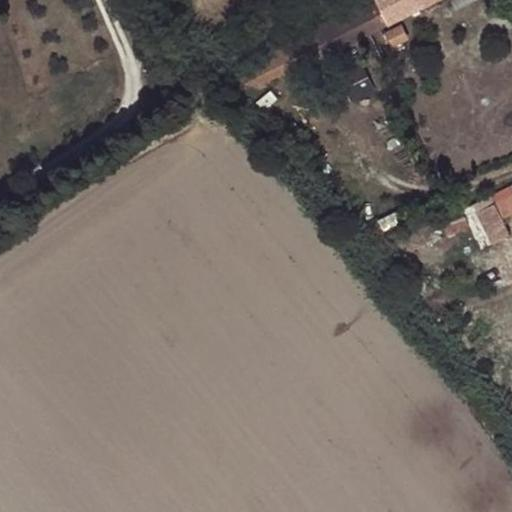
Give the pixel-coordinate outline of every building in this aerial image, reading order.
[(377,0),(368,6),(366,4),(230,71),(241,94),(388,22),(384,12),(377,0)] [(377,0),(384,12),(395,7),(391,0),(377,0)] [(385,31),(393,46),(400,43),(409,39),(401,23),(391,28),(385,31)] [(511,214),(511,195),(497,202),(478,212),(494,244),(511,235),(511,231),(505,218),(511,214)] [(465,216),(443,226),(448,238),(471,228),(465,216)]
